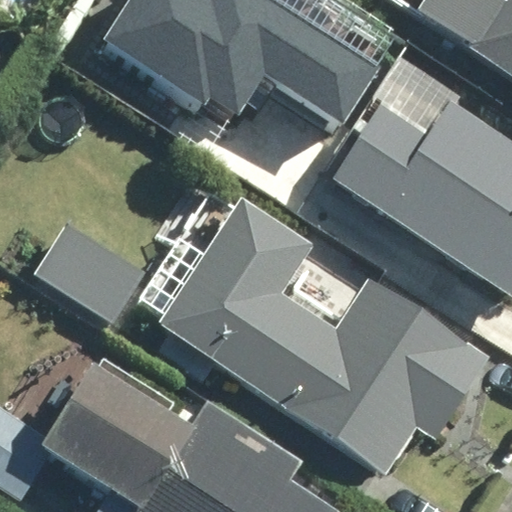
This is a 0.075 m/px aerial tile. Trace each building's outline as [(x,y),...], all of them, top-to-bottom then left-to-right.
[(511,0),(380,0),(377,5),(407,24),(511,90),(511,104),(506,114),(511,117),(511,0)] [(398,73),(350,148),(246,81),(233,101),(169,60),(137,110),(305,218),(320,194),(503,312),(511,298),(511,160),(509,165),(443,123),(452,109),(398,73)] [(272,308),(304,260),(233,215),(151,342),(374,487),(405,439),(426,453),(478,374),(357,296),(326,343),(272,308)] [(134,288),(63,241),(32,286),(104,334),(134,288)] [(315,511),(285,492),(298,473),(203,410),(179,447),(83,384),(40,449),(0,422),(0,502),(14,511),(39,475),(95,511),(315,511)]
